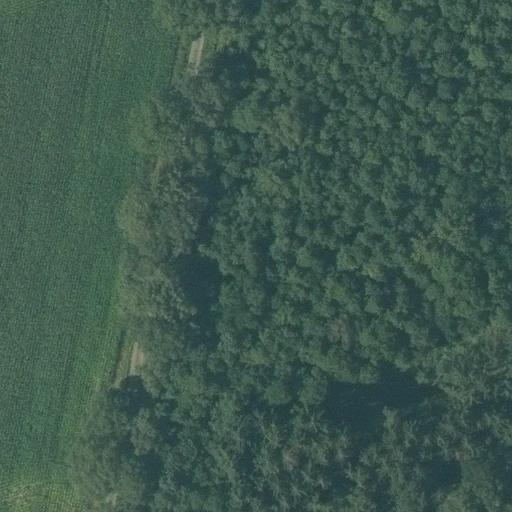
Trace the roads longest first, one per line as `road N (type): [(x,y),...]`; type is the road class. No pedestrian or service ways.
road 1 (unclassified): [(108,511),(204,0)]
road 2 (unclassified): [(388,511),(511,470)]
